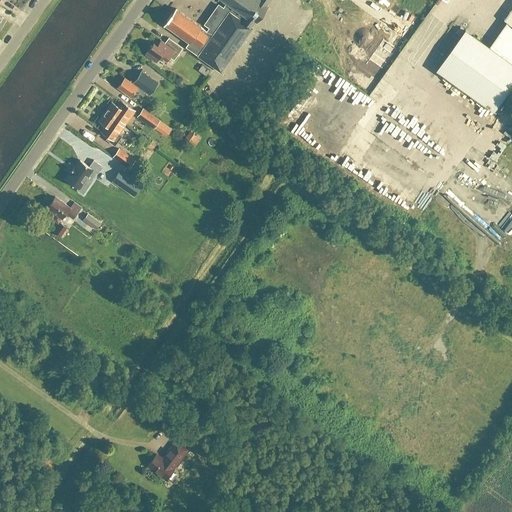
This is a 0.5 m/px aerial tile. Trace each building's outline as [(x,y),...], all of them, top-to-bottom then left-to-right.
[(217,0),(225,5),(219,13),(249,34),(253,28),(251,27),(256,20),(258,21),(268,7),(266,5),(269,0),(217,0)] [(411,0),(404,9),(416,18),(429,0),(427,0),(411,0)] [(328,4),(315,23),(325,30),(321,36),(328,42),(337,30),(332,26),(341,14),(328,4)] [(221,73),(249,34),(219,13),(217,12),(208,26),(209,27),(207,31),(176,9),(172,14),(171,13),(167,19),(167,20),(164,25),(188,43),(185,47),(221,73)] [(25,22),(29,15),(23,11),(19,19),(25,22)] [(493,111),(511,85),(511,63),(490,48),(465,30),(436,70),(493,111)] [(169,57),(174,61),(183,48),(168,38),(165,43),(161,40),(157,46),(153,43),(145,55),(156,63),(161,56),(167,60),(169,57)] [(304,39),(300,45),(319,59),(323,53),(304,39)] [(382,40),(369,60),(382,69),(395,49),(382,40)] [(373,50),(368,46),(355,65),(360,68),(373,50)] [(150,94),(158,83),(141,71),(133,82),(131,81),(130,82),(124,78),(118,87),(131,97),(135,91),(143,97),(147,92),(150,94)] [(441,86),(459,99),(464,92),(446,79),(441,86)] [(105,111),(107,112),(125,125),(135,111),(121,101),(118,106),(112,102),(105,111)] [(143,109),(138,117),(154,128),(159,121),(143,109)] [(125,125),(107,112),(105,111),(99,120),(105,125),(101,131),(109,136),(107,139),(115,146),(122,136),(119,134),(125,125)] [(186,140),(197,145),(201,136),(190,131),(186,140)] [(385,134),(379,144),(385,147),(390,138),(385,134)] [(119,149),(114,157),(130,168),(136,160),(119,149)] [(346,166),(353,168),(355,160),(349,158),(346,166)] [(89,186),(103,166),(93,160),(89,167),(80,160),(75,167),(74,166),(70,173),(71,173),(66,180),(78,188),(77,190),(83,194),(89,186)] [(119,171),(112,181),(134,197),(141,186),(119,171)] [(57,223),(61,217),(63,218),(66,213),(73,218),(77,213),(70,207),(56,197),(48,208),(55,213),(51,219),(57,223)] [(416,215),(421,208),(427,212),(430,206),(421,200),(413,213),(416,215)] [(435,201),(430,210),(435,213),(441,205),(435,201)] [(442,215),(447,218),(452,210),(447,207),(442,215)] [(429,223),(433,214),(427,211),(423,220),(429,223)] [(96,229),(101,222),(88,213),(83,220),(96,229)] [(301,236),(306,225),(292,220),(288,230),(301,236)] [(53,232),(60,237),(67,228),(60,223),(53,232)] [(458,233),(449,239),(453,244),(461,239),(458,233)] [(316,277),(321,269),(295,255),(291,264),(316,277)] [(354,269),(362,274),(367,266),(359,262),(354,269)] [(420,304),(423,308),(429,302),(426,298),(420,304)] [(412,319),(417,311),(411,308),(407,317),(412,319)] [(468,340),(477,346),(487,332),(478,325),(468,340)] [(475,386),(472,391),(482,396),(484,392),(475,386)] [(479,414),(481,410),(471,405),(469,410),(479,414)] [(474,424),(469,435),(480,441),(485,430),(474,424)] [(492,425),(489,428),(496,435),(499,431),(492,425)] [(175,468),(175,467),(188,449),(177,440),(163,459),(157,454),(148,466),(166,480),(175,468)] [(202,456),(222,471),(228,464),(207,449),(202,456)] [(467,466),(462,470),(469,479),(474,474),(467,466)]
